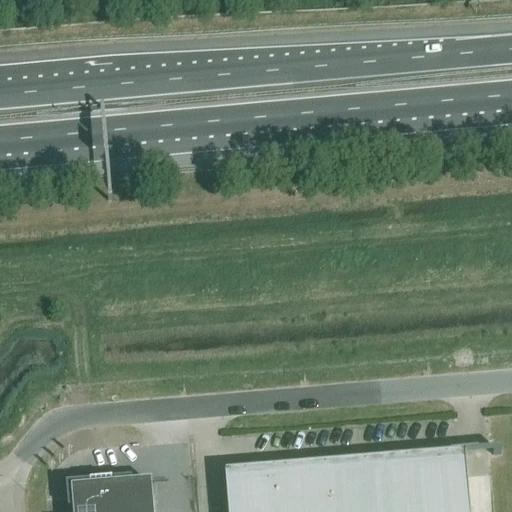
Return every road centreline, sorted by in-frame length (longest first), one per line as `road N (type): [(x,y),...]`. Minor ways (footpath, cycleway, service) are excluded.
road 1 (unclassified): [(0,486),(46,426),(511,382)]
road 2 (motorway): [(0,141),(511,96)]
road 3 (motorway): [(511,49),(0,94)]
